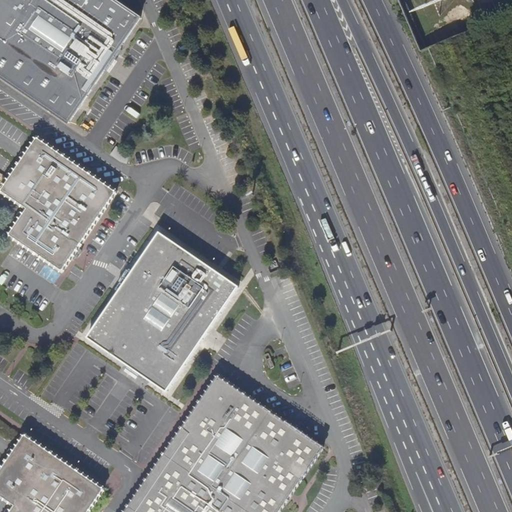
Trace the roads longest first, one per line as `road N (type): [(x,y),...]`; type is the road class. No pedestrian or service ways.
road 1 (motorway): [(277,0),(493,511)]
road 2 (trunk): [(230,0),(422,467)]
road 3 (motorway): [(511,461),(316,0)]
road 4 (motorway): [(511,385),(342,0)]
road 5 (trunk): [(511,315),(372,0)]
road 6 (unclassified): [(265,282),(146,0)]
road 7 (unclassified): [(332,511),(345,486),(344,458),(282,316)]
